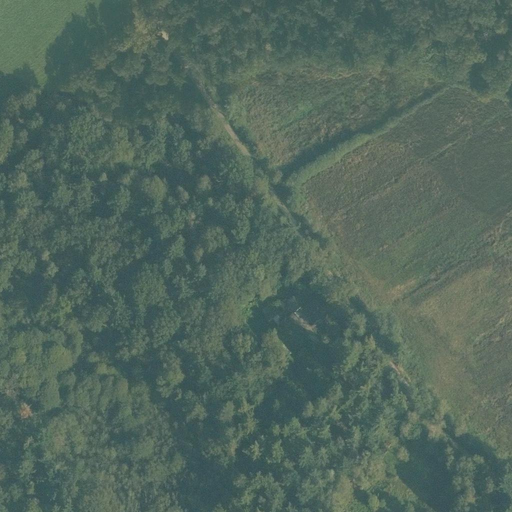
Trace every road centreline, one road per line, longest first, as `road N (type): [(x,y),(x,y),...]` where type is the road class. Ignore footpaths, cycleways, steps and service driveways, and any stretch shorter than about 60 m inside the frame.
road 1 (unclassified): [(415,399),(160,29),(166,0)]
road 2 (track): [(158,12),(92,72),(0,134)]
road 3 (track): [(511,494),(415,399)]
